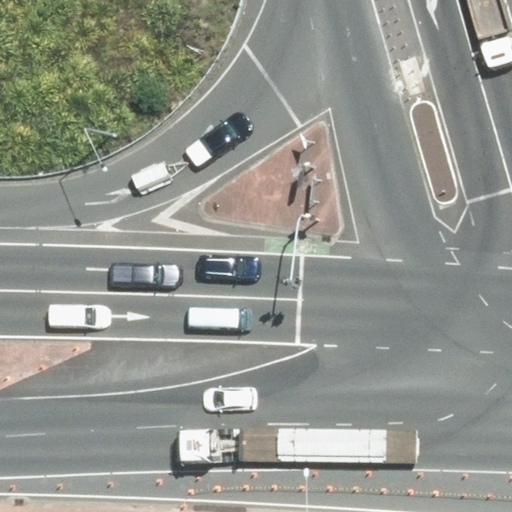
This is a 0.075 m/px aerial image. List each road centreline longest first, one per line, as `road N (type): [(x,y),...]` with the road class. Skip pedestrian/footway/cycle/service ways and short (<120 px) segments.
road 1 (primary): [(0,295),(284,295),(506,309)]
road 2 (primary): [(479,461),(0,452)]
road 3 (motorway): [(0,210),(129,197),(182,165),(267,86),(303,0)]
road 4 (motorway): [(458,0),(511,214)]
road 5 (motorway): [(506,309),(479,461)]
